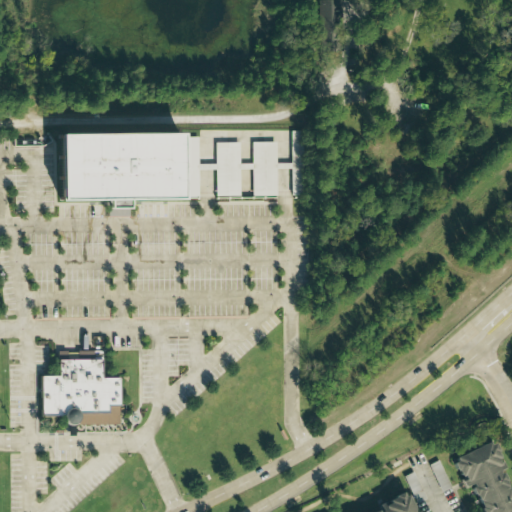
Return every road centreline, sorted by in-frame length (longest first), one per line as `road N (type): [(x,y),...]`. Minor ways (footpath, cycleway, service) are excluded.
road 1 (secondary): [(467,331),(309,450),(185,511)]
road 2 (secondary): [(256,511),(412,406),(511,322)]
